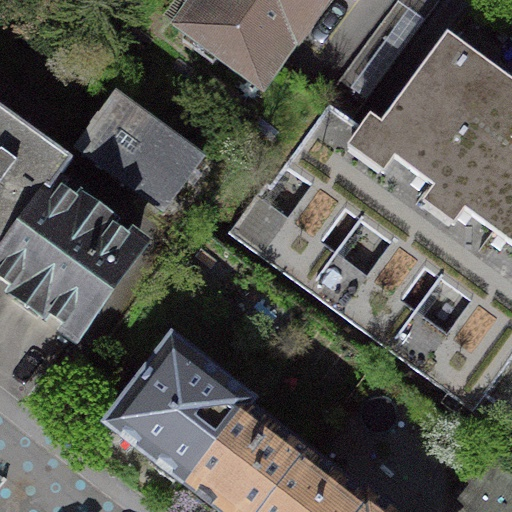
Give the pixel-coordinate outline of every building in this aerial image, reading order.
[(202,0),(183,27),(261,84),(278,61),(295,37),(298,39),(326,0),(202,0)] [(511,355),(511,82),(447,34),(370,138),(328,107),(270,187),(265,183),(229,233),(472,411),(511,355)] [(79,147),(156,203),(184,164),(193,170),(201,160),(114,98),(79,147)] [(70,161),(0,109),(0,256),(52,186),(70,161)] [(0,279),(75,333),(137,248),(52,186),(0,256),(0,279)] [(184,481),(246,400),(172,343),(141,383),(110,423),(184,481)] [(258,511),(304,453),(245,407),(248,402),(246,400),(184,481),(224,511),(258,511)] [(511,511),(511,468),(487,451),(452,499),(469,511),(511,511)] [(364,498),(304,453),(258,511),(356,511),(370,495),(367,494),(364,498)] [(391,511),(370,495),(356,511),(391,511)]
